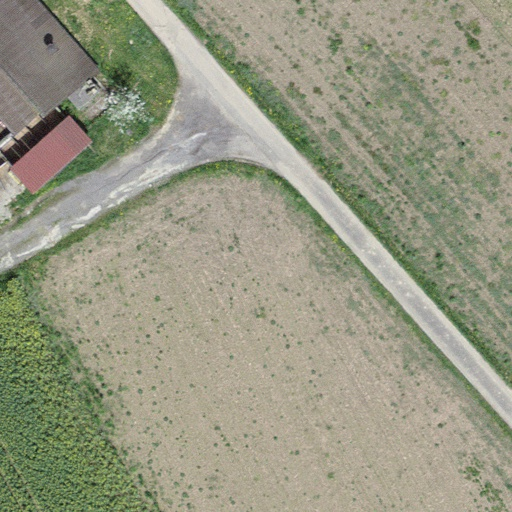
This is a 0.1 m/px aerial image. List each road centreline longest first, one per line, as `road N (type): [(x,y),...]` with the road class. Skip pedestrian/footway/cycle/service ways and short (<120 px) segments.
road 1 (track): [(511,424),(129,0)]
road 2 (track): [(0,271),(248,136)]
